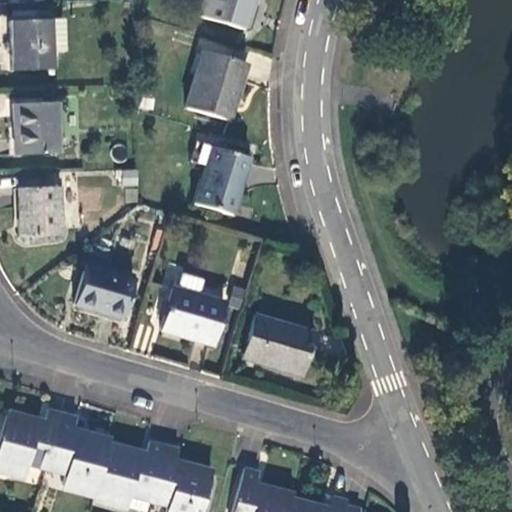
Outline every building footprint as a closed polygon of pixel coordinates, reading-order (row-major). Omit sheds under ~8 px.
[(203,0),(198,16),(243,30),(252,0),(203,0)] [(185,24),(187,17),(174,13),(172,21),(185,24)] [(50,70),(50,52),(49,20),(9,21),(11,71),(50,70)] [(49,20),(50,52),(63,51),(62,20),(49,20)] [(246,64),(202,51),(184,109),(228,121),(246,64)] [(55,102),(12,104),(14,154),(57,152),(55,102)] [(248,159),(209,147),(192,204),(230,216),(248,159)] [(122,186),(137,186),(137,169),(121,169),(122,186)] [(57,187),(17,188),(19,237),(59,237),(57,187)] [(133,281),(85,266),(74,305),(122,319),(133,281)] [(176,290),(171,289),(159,329),(213,345),(224,304),(195,296),(200,281),(180,276),(176,290)] [(301,377),(314,333),(252,316),(239,359),(301,377)] [(47,465),(61,411),(47,408),(42,424),(5,414),(0,432),(0,468),(24,475),(28,460),(47,465)] [(75,415),(61,411),(47,465),(65,470),(61,484),(95,494),(108,446),(109,441),(71,431),(75,415)] [(144,456),(108,446),(95,494),(94,498),(126,507),(130,492),(149,497),(164,443),(149,439),(144,456)] [(179,448),(164,443),(149,497),(169,502),(166,511),(201,511),(212,474),(174,464),(179,448)] [(286,511),(290,501),(292,495),(255,485),(259,471),(243,467),(230,511),(286,511)] [(146,511),(149,497),(130,492),(126,507),(146,511)] [(327,511),(290,501),(286,511),(342,511),(345,506),(346,500),(331,496),(327,511)]
